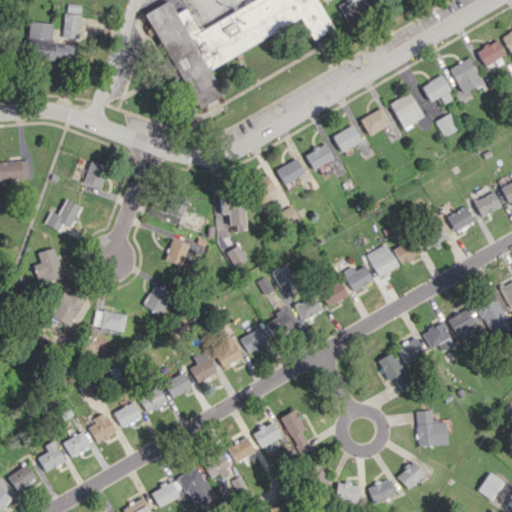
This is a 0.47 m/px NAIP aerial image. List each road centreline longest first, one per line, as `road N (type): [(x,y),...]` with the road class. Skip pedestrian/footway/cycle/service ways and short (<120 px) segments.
road 1 (residential): [(494,0),(213,152),(155,144),(65,113),(0,111)]
road 2 (residential): [(511,247),(46,511)]
road 3 (residential): [(373,447),(381,433),(377,418),(349,407),(343,440),(373,447)]
road 4 (residential): [(155,144),(111,257)]
